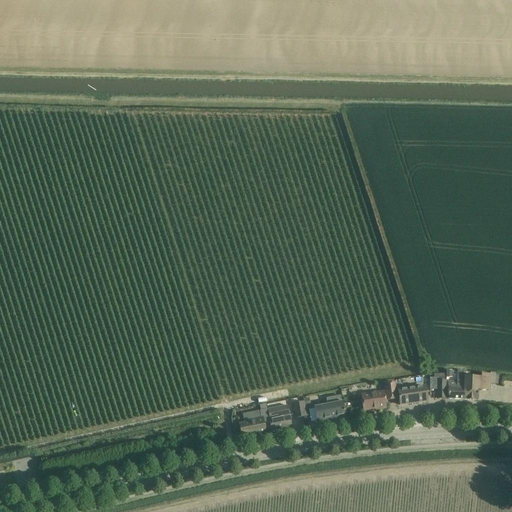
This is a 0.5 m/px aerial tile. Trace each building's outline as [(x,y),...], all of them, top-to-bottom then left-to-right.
[(448,390),(448,400),(464,400),(465,378),(464,378),(464,372),(457,371),(457,383),(449,382),(448,390)] [(465,378),(464,400),(477,401),(477,396),(478,396),(479,394),(478,394),(478,390),(481,390),(481,391),(489,391),(490,385),(498,385),(499,374),(490,373),(490,375),(481,375),(481,380),(469,379),(469,378),(465,378)] [(445,399),(445,389),(445,381),(439,381),(439,379),(426,379),(426,385),(430,385),(430,390),(438,391),(438,399),(445,399)] [(397,400),(395,384),(394,384),(387,385),(384,385),(386,401),(397,400)] [(427,401),(425,391),(425,388),(405,390),(406,394),(399,394),(401,405),(427,401)] [(385,408),(383,393),(362,395),(363,406),(362,406),(362,408),(363,408),(364,411),(385,408)] [(317,422),(345,417),(341,398),(328,400),(329,405),(315,408),(317,422)] [(461,409),(462,403),(448,401),(447,406),(461,409)] [(293,405),(294,409),(296,419),(306,417),(305,410),(304,407),(303,403),(293,405)] [(270,421),(272,431),(291,427),(287,406),(267,411),(270,421)] [(310,430),(316,429),(314,417),(308,418),(310,430)] [(258,422),(244,426),(239,427),(241,438),(246,437),(266,433),(264,423),(261,423),(258,423),(258,422)]
